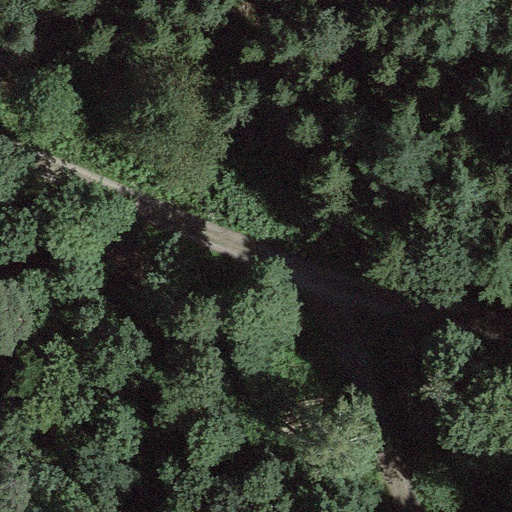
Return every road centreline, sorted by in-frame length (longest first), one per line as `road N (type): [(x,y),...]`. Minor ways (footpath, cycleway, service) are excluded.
road 1 (track): [(511,332),(368,297),(44,145),(0,132)]
road 2 (track): [(427,511),(368,297)]
